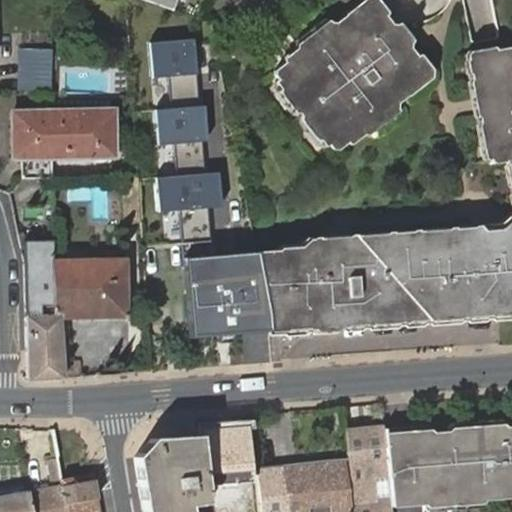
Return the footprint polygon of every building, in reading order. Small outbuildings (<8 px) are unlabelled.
[(145,0),(173,10),(177,0),(145,0)] [(329,24),(298,48),(297,52),(282,64),(276,69),(273,72),(272,76),(275,80),(282,89),(281,93),(317,136),(321,136),(327,145),(331,149),(335,149),(345,142),(356,134),(360,130),(365,131),(395,107),(396,103),(404,96),(405,91),(426,76),(426,72),(415,56),(408,48),(408,44),(394,25),(389,25),(384,16),(372,1),(368,1),(347,18),(341,18),(333,25),(329,24)] [(191,40),(146,44),(149,80),(165,78),(168,112),(155,113),(158,146),(172,145),(175,178),(160,180),(163,214),(180,212),(189,343),(269,336),(268,322),(255,252),(212,258),(191,40)] [(299,249),(255,252),(268,322),(281,320),(284,318),(304,317),(306,319),(325,317),(328,315),(329,315),(332,317),(352,316),(354,313),(356,313),(358,315),(376,314),(378,311),(392,310),(395,312),(414,311),(416,308),(417,308),(420,310),(438,309),(441,307),(455,306),(458,307),(476,306),(478,304),(480,304),(483,306),(501,304),(503,302),(511,300),(511,47),(494,50),(472,54),(470,58),(476,92),(483,91),(488,117),(481,119),(489,159),(489,161),(493,163),(504,160),(509,160),(511,173),(511,220),(489,240),(476,226),(348,236),(328,252),(316,238),(312,238),(299,249)] [(51,91),(51,50),(22,49),(21,91),(51,91)] [(476,92),(481,119),(488,117),(483,91),(476,92)] [(21,179),(50,179),(50,158),(94,157),(113,157),(112,115),(78,115),(78,112),(27,113),(11,113),(12,159),(21,159),(21,179)] [(121,177),(124,223),(140,222),(137,176),(121,177)] [(348,236),(316,238),(328,252),(348,236)] [(33,261),(33,241),(22,242),(23,261),(33,261)] [(53,317),(52,260),(52,241),(33,241),(33,261),(23,261),(25,317),(53,317)] [(60,316),(60,317),(125,317),(124,259),(52,260),(53,317),(60,316)] [(26,381),(62,379),(60,317),(60,316),(53,317),(25,317),(26,381)] [(502,420),(484,422),(485,429),(503,428),(502,420)] [(485,429),(484,422),(445,425),(446,432),(485,429)] [(200,428),(204,482),(207,484),(225,483),(230,483),(239,482),(241,499),(228,495),(225,511),(252,511),(252,501),(246,425),(200,428)] [(390,511),(390,507),(388,498),(374,499),(371,478),(387,476),(382,437),(382,429),(381,426),(344,429),(351,503),(351,511),(390,511)] [(401,428),(382,429),(382,437),(402,435),(416,434),(431,433),(430,426),(401,428)] [(511,427),(503,428),(505,460),(507,480),(508,498),(511,497),(511,427)] [(503,428),(485,429),(487,455),(458,458),(430,461),(432,484),(425,484),(426,498),(433,497),(434,504),(483,500),(508,498),(507,480),(505,460),(503,428)] [(402,435),(382,437),(387,476),(388,495),(388,498),(390,507),(408,505),(421,504),(434,504),(433,497),(426,498),(425,484),(432,484),(430,461),(458,458),(487,455),(485,429),(446,432),(431,433),(416,434),(402,435)] [(188,511),(188,506),(207,503),(204,482),(199,436),(180,437),(151,439),(134,458),(138,488),(140,499),(142,511),(188,511)] [(349,511),(344,460),(280,467),(255,470),(259,511),(349,511)] [(388,495),(387,476),(371,478),(374,499),(388,498),(388,495)] [(92,480),(61,486),(63,504),(96,499),(92,480)] [(60,486),(27,492),(30,511),(64,511),(63,504),(60,486)] [(30,511),(27,492),(0,497),(0,511),(30,511)] [(97,511),(96,499),(63,504),(64,511),(97,511)] [(483,500),(434,504),(434,505),(437,504),(437,511),(483,508),(483,500)]
